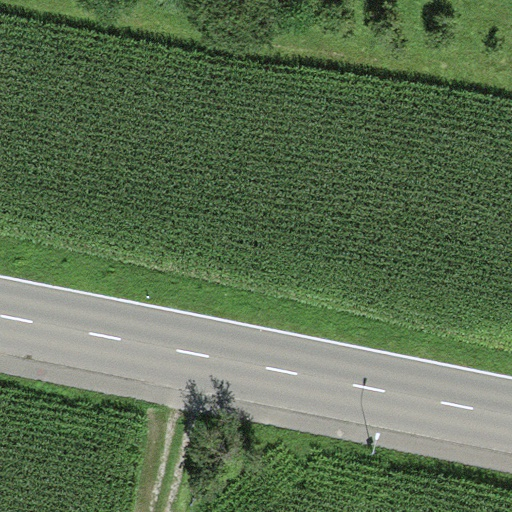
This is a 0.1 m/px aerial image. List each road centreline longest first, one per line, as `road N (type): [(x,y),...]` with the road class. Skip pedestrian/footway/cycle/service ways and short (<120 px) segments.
road 1 (primary): [(511,421),(0,319)]
road 2 (track): [(167,511),(199,360)]
